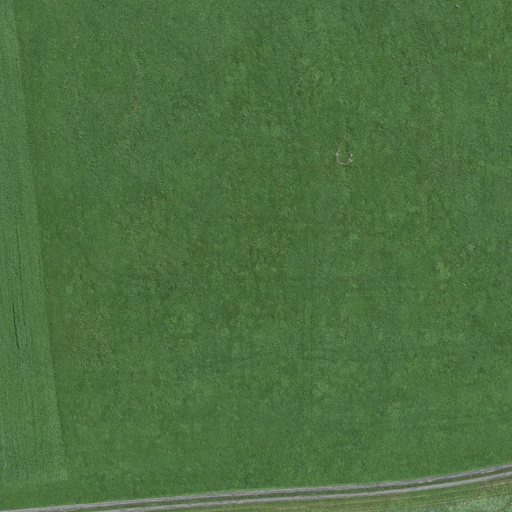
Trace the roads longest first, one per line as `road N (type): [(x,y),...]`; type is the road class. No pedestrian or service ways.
road 1 (track): [(511,367),(0,397)]
road 2 (track): [(77,511),(381,489),(511,470)]
